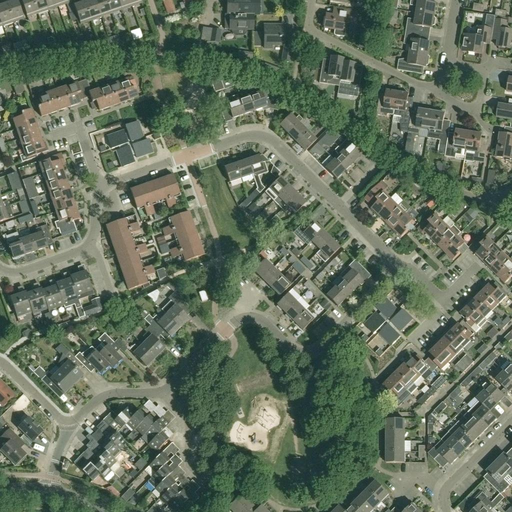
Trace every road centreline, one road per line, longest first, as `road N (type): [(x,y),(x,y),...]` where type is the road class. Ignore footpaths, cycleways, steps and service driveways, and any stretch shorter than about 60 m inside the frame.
road 1 (residential): [(399,267),(270,138),(255,134),(109,182)]
road 2 (residential): [(163,394),(240,319),(262,320),(294,352),(317,351),(399,267)]
road 3 (residential): [(439,95),(306,28),(311,0)]
